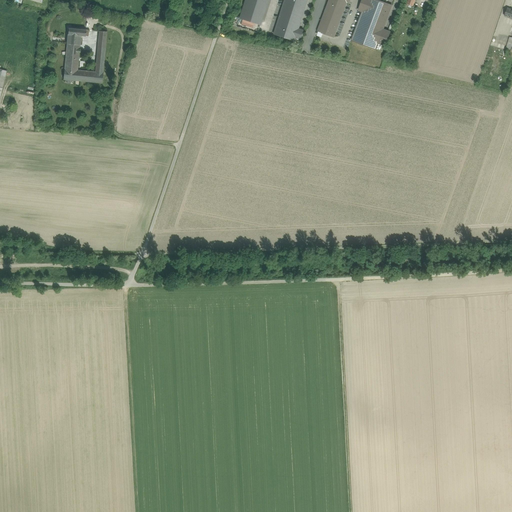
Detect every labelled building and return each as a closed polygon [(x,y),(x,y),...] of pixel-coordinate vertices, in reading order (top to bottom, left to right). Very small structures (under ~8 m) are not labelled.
[(268,0),(245,0),(240,18),(260,25),(268,0)] [(307,0),(285,0),(274,34),(295,41),(296,37),(298,31),(307,0)] [(329,0),(318,31),(323,33),(334,37),(347,3),(347,0),(329,0)] [(366,0),(362,12),(352,41),(375,49),(378,43),(383,29),(392,5),(377,0),(366,0)] [(86,30),(69,28),(68,34),(67,44),(80,45),(81,36),(85,37),(86,30)] [(390,32),(383,29),(378,43),(385,46),(390,32)] [(80,45),(67,44),(63,80),(75,81),(76,70),(78,70),(80,45)] [(78,70),(76,70),(75,81),(102,84),(103,73),(78,70)]
